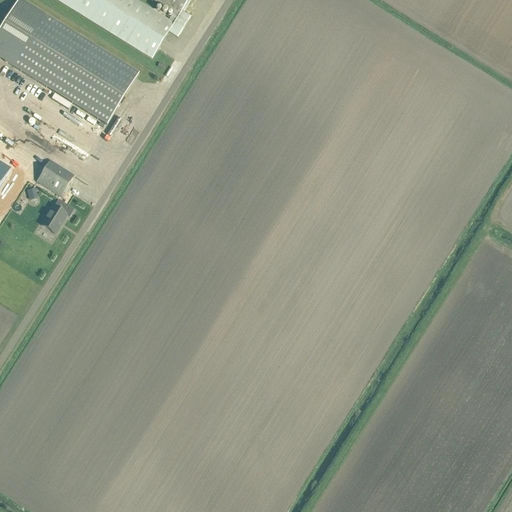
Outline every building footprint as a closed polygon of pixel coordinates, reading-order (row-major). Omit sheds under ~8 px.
[(54,0),(152,60),(168,33),(177,39),(190,17),(182,12),(188,0),(54,0)] [(107,127),(139,75),(20,1),(0,33),(0,60),(55,95),(72,106),(107,127)] [(72,106),(55,95),(52,100),(69,111),(72,106)] [(61,199),(75,177),(51,162),(37,184),(61,199)] [(35,190),(26,192),(29,202),(37,200),(35,190)] [(55,236),(67,217),(69,218),(73,212),(63,205),(59,212),(52,207),(40,226),(55,236)]
